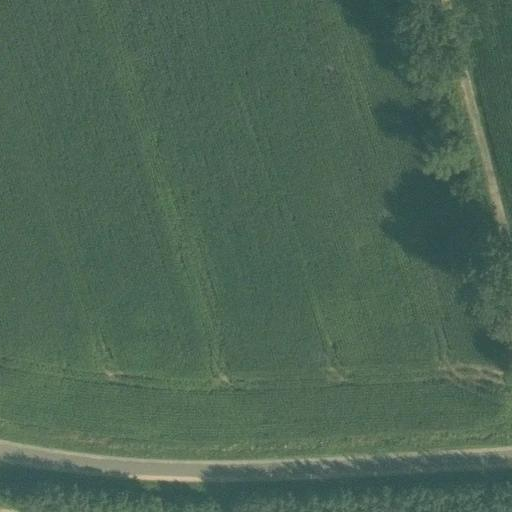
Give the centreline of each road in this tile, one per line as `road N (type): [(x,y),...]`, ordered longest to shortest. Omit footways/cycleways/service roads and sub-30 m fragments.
road 1 (unclassified): [(511,459),(157,471),(0,451)]
road 2 (track): [(445,0),(511,263)]
